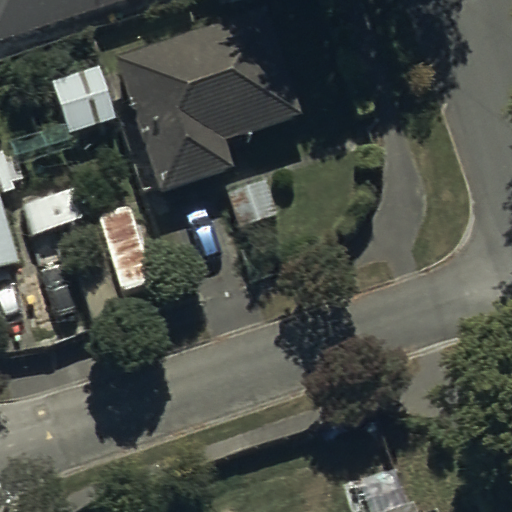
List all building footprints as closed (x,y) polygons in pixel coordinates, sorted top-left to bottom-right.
[(0,0),(0,60),(187,0),(0,0)] [(300,131),(261,24),(119,75),(167,207),(234,183),(225,158),(300,131)] [(98,78),(50,94),(67,148),(115,133),(98,78)] [(72,183),(14,203),(31,251),(89,232),(72,183)] [(0,211),(0,280),(18,276),(0,211)] [(127,217),(96,228),(122,305),(153,295),(127,217)]
